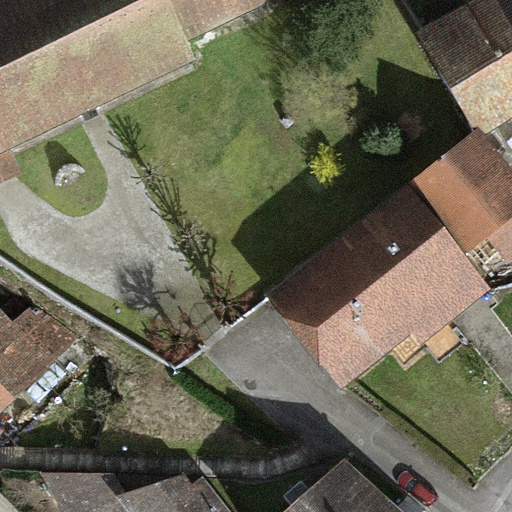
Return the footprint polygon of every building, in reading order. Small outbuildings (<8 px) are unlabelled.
[(0,162),(220,57),(213,41),(296,1),(295,0),(4,0),(0,2),(0,162)] [(511,0),(472,0),(442,16),(488,104),(511,91),(511,0)] [(511,214),(511,132),(497,113),(427,165),(283,273),(359,373),(504,264),(483,236),(511,214)] [(0,284),(0,386),(80,313),(29,258),(0,284)] [(413,511),(353,454),(296,511),(413,511)] [(226,511),(201,475),(148,511),(226,511)]
